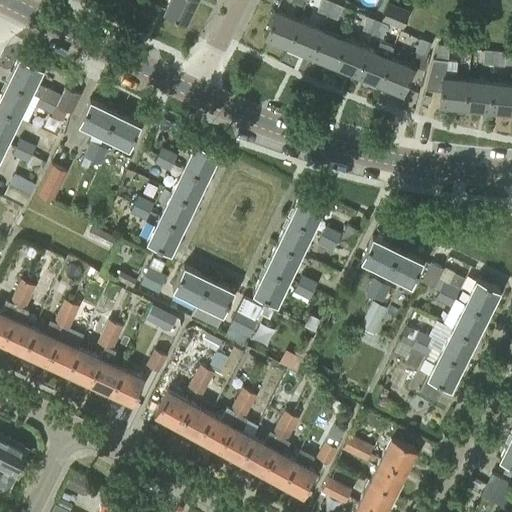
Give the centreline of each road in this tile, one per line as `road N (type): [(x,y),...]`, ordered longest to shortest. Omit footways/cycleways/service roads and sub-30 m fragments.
road 1 (secondary): [(511,177),(355,157),(192,97)]
road 2 (secondary): [(192,97),(5,7)]
road 3 (residential): [(426,511),(511,345)]
road 4 (residential): [(228,511),(61,428)]
